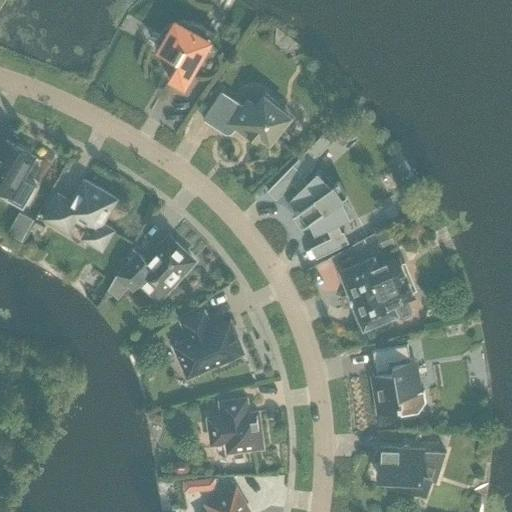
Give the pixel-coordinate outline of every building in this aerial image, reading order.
[(201,25),(193,22),(183,21),(174,23),(166,27),(159,34),(166,37),(157,52),(178,63),(169,79),(184,88),(216,34),(201,25)] [(222,93),(222,92),(221,91),(203,119),(204,120),(205,119),(224,132),(227,133),(231,132),(233,130),(235,127),(246,136),(249,133),(257,140),(259,136),(270,145),(293,116),(265,93),(254,105),(248,100),(243,107),(222,93)] [(301,207),(298,211),(306,223),(311,221),(316,232),(326,227),(331,237),(310,247),(316,258),(349,242),(343,231),(342,232),(337,222),(349,217),(340,199),(347,194),(338,182),(331,186),(317,172),(308,182),(304,178),(312,169),(317,156),(331,142),(323,133),(267,190),(276,199),(292,183),(300,191),(292,198),(301,207)] [(0,189),(11,195),(8,200),(23,209),(37,186),(22,177),(34,156),(6,140),(0,150),(0,189)] [(57,193),(42,218),(68,234),(76,221),(87,227),(80,239),(103,252),(116,229),(102,221),(116,198),(85,180),(78,191),(76,190),(70,201),(57,193)] [(181,274),(193,261),(168,238),(155,252),(155,251),(147,259),(148,259),(147,261),(136,252),(117,272),(108,289),(118,298),(137,278),(159,298),(171,284),(173,286),(183,275),(181,274)] [(367,326),(396,315),(398,317),(401,319),(404,318),(408,317),(411,315),(412,312),(412,308),(408,299),(415,296),(399,257),(377,266),(374,257),(341,271),(351,296),(354,294),(367,326)] [(174,345),(188,377),(244,352),(230,321),(212,329),(204,311),(181,321),(189,339),(174,345)] [(373,374),(379,414),(400,411),(401,415),(418,412),(426,402),(424,390),(420,391),(415,361),(410,361),(407,344),(372,350),(376,373),(373,374)] [(263,447),(258,412),(248,413),(246,399),(221,402),(223,416),(208,418),(212,444),(226,442),(227,452),(263,447)] [(424,450),(422,449),(410,449),(410,447),(405,445),(404,449),(379,447),(379,449),(377,448),(373,460),(379,462),(378,478),(393,479),(391,485),(426,496),(431,481),(437,483),(446,452),(423,451),(424,450)] [(199,490),(215,489),(214,478),(198,479),(199,490)] [(249,511),(235,488),(206,505),(210,511),(209,511),(249,511)]
